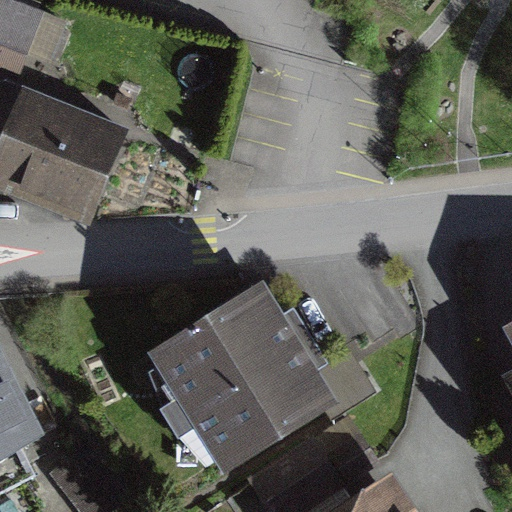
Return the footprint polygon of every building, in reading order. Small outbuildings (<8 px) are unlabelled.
[(0,0),(0,66),(3,59),(16,64),(37,12),(5,0),(0,0)] [(24,89),(20,99),(2,92),(0,95),(0,177),(83,210),(117,126),(24,89)] [(165,354),(190,394),(163,411),(179,435),(205,419),(230,459),(321,402),(255,297),(165,354)] [(0,493),(35,476),(14,434),(23,429),(0,383),(0,493)] [(312,441),(270,469),(298,511),(374,461),(360,439),(326,462),(312,441)] [(78,457),(58,471),(89,511),(104,511),(115,504),(78,457)] [(398,511),(385,492),(355,511),(398,511)]
